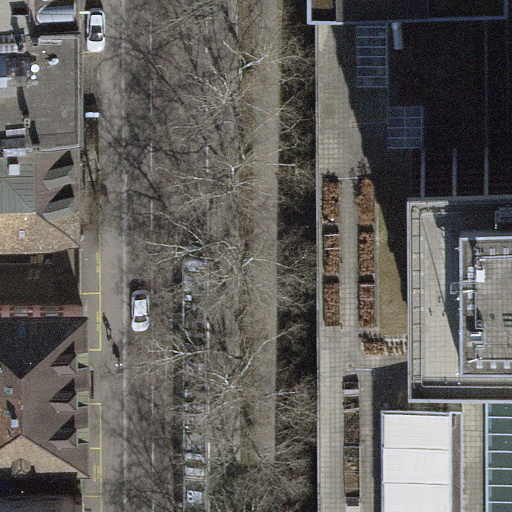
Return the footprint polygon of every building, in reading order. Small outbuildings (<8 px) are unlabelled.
[(76,10),(75,0),(0,0),(0,15),(81,15),(81,10),(76,10)] [(511,511),(511,121),(488,122),(487,9),(489,9),(488,0),(315,0),(317,262),(317,270),(317,511),(511,511)] [(0,114),(81,114),(81,15),(0,15),(0,114)] [(82,117),(81,114),(0,114),(0,219),(78,219),(77,117),(82,117)] [(82,267),(0,267),(0,488),(84,488),(82,267)] [(0,511),(84,511),(84,494),(0,494),(0,511)]
